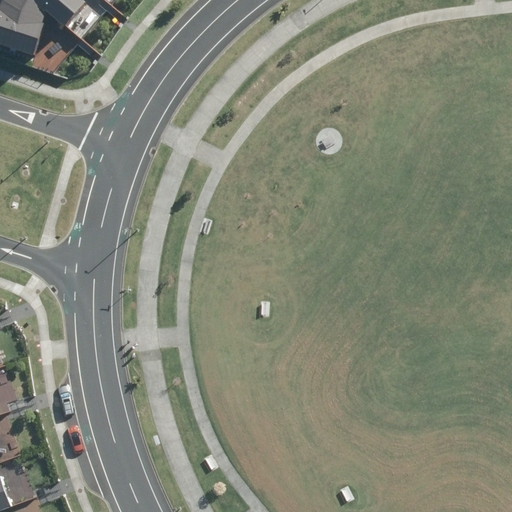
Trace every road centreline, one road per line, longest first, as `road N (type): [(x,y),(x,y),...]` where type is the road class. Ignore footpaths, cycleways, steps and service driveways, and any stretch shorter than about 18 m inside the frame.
road 1 (tertiary): [(137,511),(109,432),(93,280)]
road 2 (tertiary): [(125,143),(178,57),(236,0)]
road 3 (tertiary): [(93,280),(105,193),(125,143)]
road 4 (tertiary): [(0,99),(125,143)]
